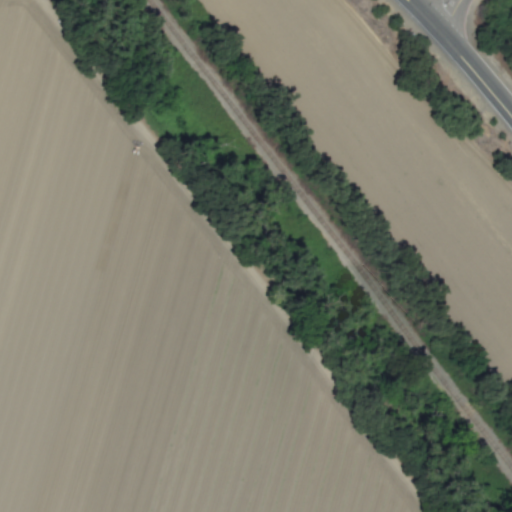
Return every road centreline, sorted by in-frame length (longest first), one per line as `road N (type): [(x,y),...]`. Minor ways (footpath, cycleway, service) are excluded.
road 1 (track): [(44,0),(431,511)]
road 2 (secondary): [(511,118),(406,0)]
